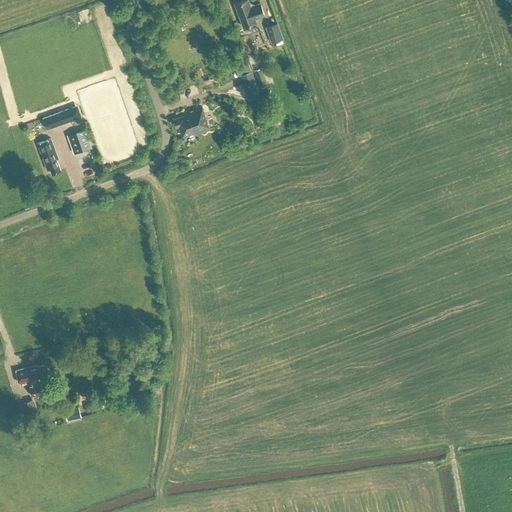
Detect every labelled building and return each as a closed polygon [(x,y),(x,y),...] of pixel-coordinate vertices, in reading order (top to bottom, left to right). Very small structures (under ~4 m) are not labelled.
[(243,26),(257,21),(255,18),(265,14),(260,2),(253,5),(250,3),(248,0),(241,0),(235,2),(243,26)] [(283,38),(277,22),(265,26),(271,43),(275,41),(283,38)] [(261,67),(254,69),(258,82),(266,79),(261,67)] [(252,71),(240,75),(248,98),(260,94),(252,71)] [(194,110),(191,111),(190,109),(183,112),(184,114),(174,118),(177,126),(180,126),(183,135),(192,132),(197,130),(198,133),(210,129),(201,105),(193,108),(194,110)] [(68,108),(43,117),(47,128),(72,119),(68,108)] [(85,128),(70,133),(77,152),(92,146),(85,128)] [(58,152),(67,151),(65,137),(56,138),(58,152)] [(61,170),(57,157),(58,157),(51,138),(38,143),(47,169),(50,168),(52,173),(61,170)] [(15,369),(18,383),(31,380),(32,385),(29,386),(32,396),(45,393),(42,379),(48,377),(45,364),(38,365),(37,364),(15,369)] [(67,420),(81,417),(79,406),(65,409),(67,420)]
